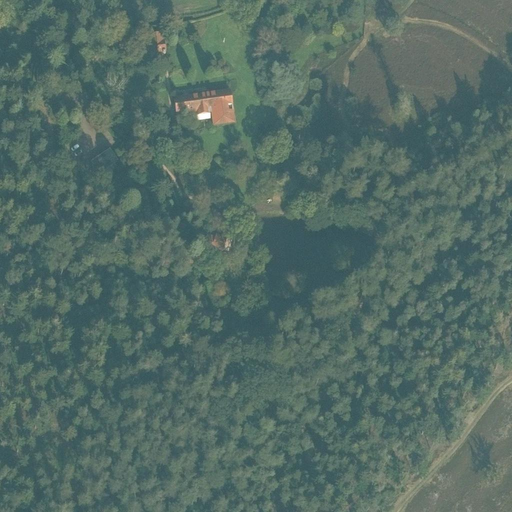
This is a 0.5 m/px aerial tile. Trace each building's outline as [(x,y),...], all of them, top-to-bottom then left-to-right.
[(165,54),(162,34),(149,36),(150,49),(151,49),(150,47),(156,46),(157,55),(165,54)] [(215,122),(227,120),(227,113),(231,113),(229,91),(212,93),(214,114),(215,122)] [(195,116),(214,114),(212,93),(202,94),(201,93),(197,93),(197,96),(173,99),(176,117),(195,114),(195,116)] [(90,163),(99,175),(118,162),(109,150),(90,163)] [(223,252),(227,238),(216,235),(215,237),(207,235),(203,250),(212,252),(213,250),(223,252)]
